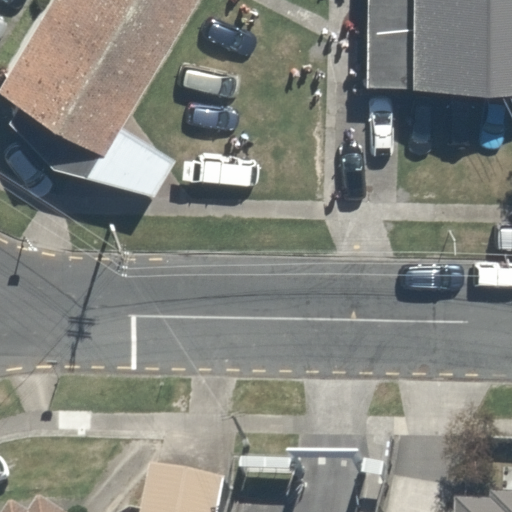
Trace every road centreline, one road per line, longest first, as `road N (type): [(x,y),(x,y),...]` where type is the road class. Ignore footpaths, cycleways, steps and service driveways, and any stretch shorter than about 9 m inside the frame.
road 1 (residential): [(0,310),(450,316)]
road 2 (residential): [(419,511),(450,316)]
